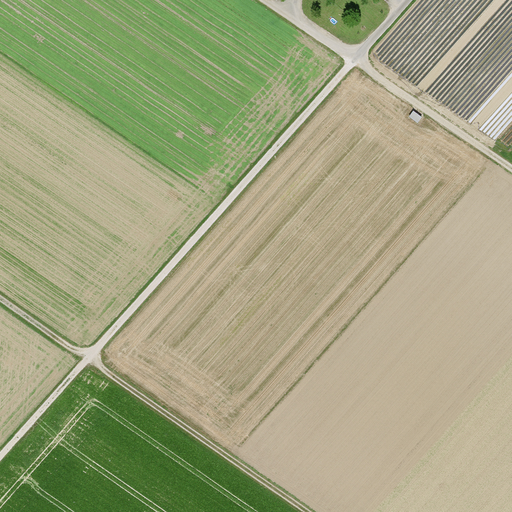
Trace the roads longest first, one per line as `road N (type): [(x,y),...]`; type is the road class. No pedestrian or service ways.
road 1 (track): [(350,59),(0,461)]
road 2 (track): [(300,511),(0,299)]
road 3 (track): [(350,59),(511,172)]
